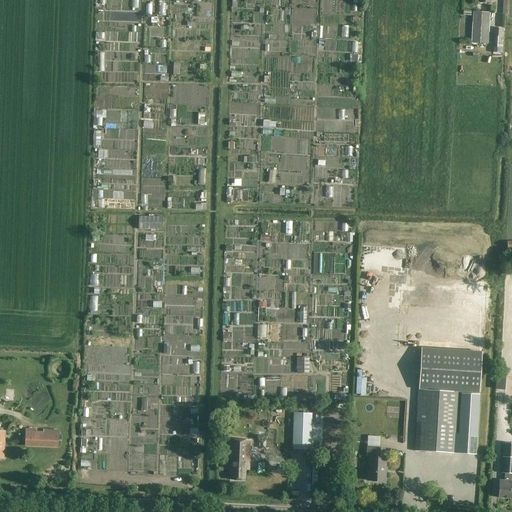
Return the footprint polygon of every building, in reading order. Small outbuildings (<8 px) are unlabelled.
[(490,13),(473,12),(471,42),(489,43),(490,13)] [(502,39),(502,29),(494,28),(493,38),(492,53),(503,54),(504,39),(502,39)] [(118,53),(119,43),(109,41),(107,51),(118,53)] [(299,91),(300,104),(308,104),(308,91),(299,91)] [(104,108),(96,109),(97,125),(105,124),(104,108)] [(195,126),(196,120),(198,120),(199,114),(189,114),(188,125),(195,126)] [(196,176),(176,177),(177,195),(197,194),(196,176)] [(163,230),(163,217),(138,217),(138,229),(163,230)] [(316,252),(316,274),(326,274),(326,252),(316,252)] [(244,344),(253,345),(253,330),(245,330),(244,344)] [(418,399),(415,449),(455,452),(458,401),(459,392),(479,393),(482,352),(421,348),(418,389),(418,399)] [(307,373),(307,366),(302,366),(302,359),(297,359),(297,373),(307,373)] [(461,393),(459,432),(477,433),(479,394),(461,393)] [(311,414),(293,413),(292,450),(310,450),(311,414)] [(58,433),(25,432),(25,444),(58,445),(58,433)] [(228,440),(227,461),(229,461),(228,473),(231,473),(231,481),(244,481),(244,469),(247,469),(248,461),(249,461),(250,440),(228,440)] [(498,498),(510,499),(511,474),(511,444),(504,443),(501,473),(505,474),(505,481),(499,481),(498,498)] [(385,482),(386,457),(380,457),(380,448),(367,447),(366,456),(368,456),(367,481),(385,482)]
